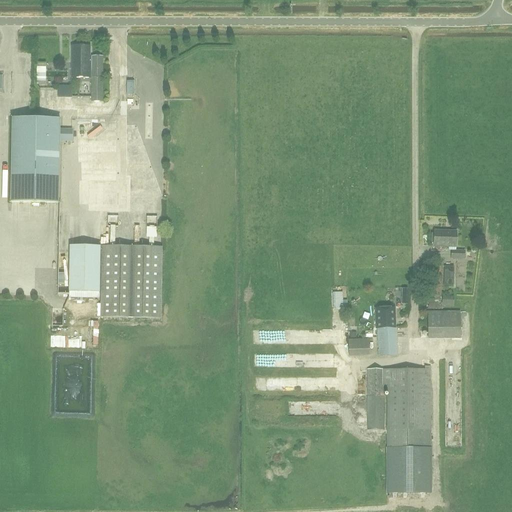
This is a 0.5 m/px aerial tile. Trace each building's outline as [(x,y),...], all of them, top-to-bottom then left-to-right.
[(91,102),(103,102),(103,57),(90,57),(90,46),(72,46),(72,78),(91,78),(91,102)] [(47,75),(46,63),(37,63),(37,76),(47,75)] [(46,93),(58,93),(58,85),(45,85),(46,93)] [(57,204),(59,142),(72,143),(73,130),(60,129),(60,119),(12,118),(9,203),(57,204)] [(91,137),(105,128),(98,119),(85,128),(91,137)] [(158,222),(158,214),(147,213),(147,222),(158,222)] [(147,238),(157,238),(157,224),(147,224),(147,238)] [(433,246),(456,247),(456,232),(434,231),(433,246)] [(162,248),(142,247),(100,247),(100,248),(68,247),(67,299),(99,300),(99,318),(160,319),(162,248)] [(464,253),(451,253),(451,261),(464,261),(464,253)] [(448,284),(456,284),(456,272),(448,272),(448,284)] [(453,296),(441,296),(441,302),(426,301),(426,309),(442,309),(442,306),(453,307),(453,296)] [(397,305),(398,317),(408,317),(407,305),(397,305)] [(375,307),(377,357),(395,356),(394,307),(375,307)] [(460,337),(460,313),(428,313),(427,337),(460,337)] [(358,337),(371,338),(371,330),(358,329),(358,337)] [(56,348),(81,349),(81,341),(66,341),(66,334),(56,334),(56,348)] [(348,357),(369,356),(368,339),(348,340),(348,357)] [(268,356),(267,369),(277,369),(277,360),(282,361),(282,367),(291,368),(292,357),(268,356)] [(448,357),(449,374),(464,374),(463,356),(448,357)] [(386,494),(421,494),(428,494),(427,449),(428,369),(385,369),(384,386),(386,386),(386,494)] [(367,370),(367,430),(383,431),(383,370),(367,370)] [(300,389),(299,381),(284,382),(284,390),(300,389)] [(326,414),(339,414),(338,404),(325,404),(326,414)] [(289,440),(289,431),(283,432),(283,436),(279,436),(279,440),(289,440)]
